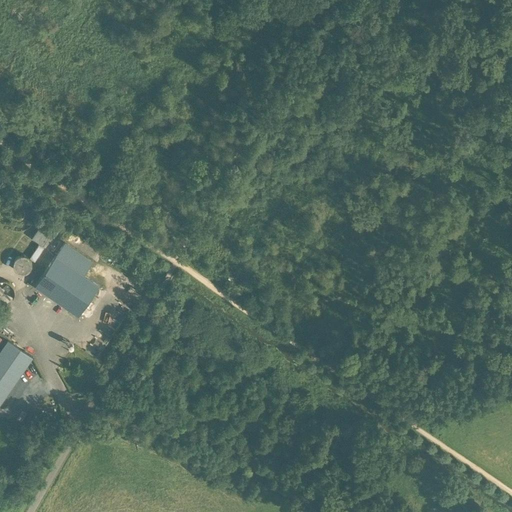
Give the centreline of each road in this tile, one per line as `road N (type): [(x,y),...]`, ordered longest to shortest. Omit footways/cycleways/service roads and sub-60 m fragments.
road 1 (track): [(175,260),(322,0)]
road 2 (track): [(511,114),(344,0)]
road 3 (track): [(93,408),(170,268)]
